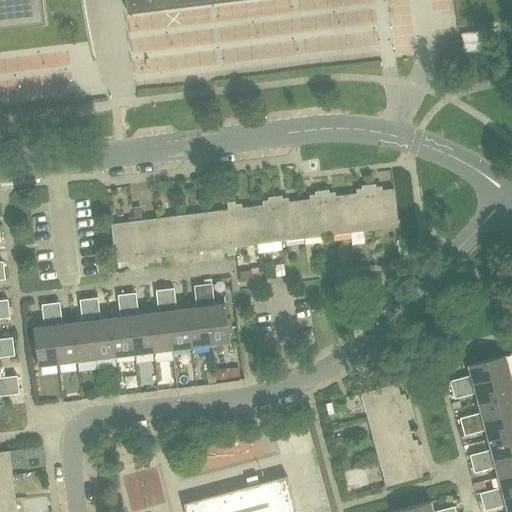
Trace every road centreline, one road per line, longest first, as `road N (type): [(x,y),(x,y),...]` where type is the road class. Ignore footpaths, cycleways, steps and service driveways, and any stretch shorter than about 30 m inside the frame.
road 1 (residential): [(77,511),(70,442),(77,424),(306,378),(392,318),(508,193)]
road 2 (tertiary): [(0,169),(341,127),(416,142),(508,193)]
